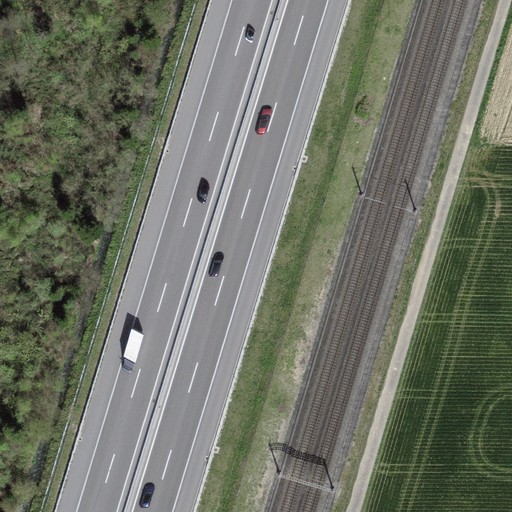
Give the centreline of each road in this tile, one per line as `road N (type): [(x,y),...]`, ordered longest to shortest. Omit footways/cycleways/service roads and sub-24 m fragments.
road 1 (motorway): [(252,0),(96,511)]
road 2 (motorway): [(152,511),(307,0)]
road 3 (track): [(354,511),(505,0)]
